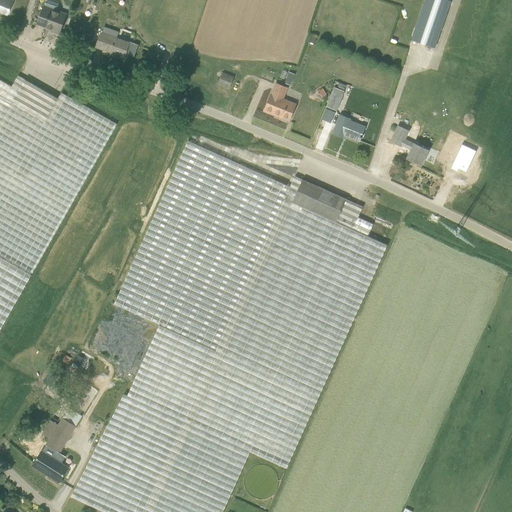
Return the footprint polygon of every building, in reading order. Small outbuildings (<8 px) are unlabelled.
[(0,0),(0,11),(7,15),(13,0),(0,0)] [(435,48),(451,1),(446,0),(424,0),(411,40),(434,48),(435,48)] [(51,30),(59,33),(66,16),(66,15),(44,6),(37,24),(46,27),(46,28),(47,29),(47,27),(51,29),(51,30)] [(101,33),(96,47),(124,57),(129,43),(101,33)] [(229,89),(234,77),(222,73),(218,84),(229,89)] [(0,333),(117,125),(61,93),(58,99),(18,76),(12,87),(0,80),(0,333)] [(271,94),(264,111),(289,121),(296,104),(282,99),(287,88),(276,84),(271,95),(271,94)] [(327,106),(337,110),(343,91),(334,88),(327,106)] [(359,141),(365,127),(352,122),(349,121),(350,119),(340,115),(333,134),(342,138),(343,134),(359,141)] [(398,126),(391,141),(401,146),(401,145),(411,150),(407,159),(421,165),(428,150),(414,144),(404,140),(408,131),(398,126)] [(222,511),(250,452),(287,469),(387,245),(368,236),(373,224),(358,217),(363,207),(295,176),(290,187),(188,141),(115,305),(161,325),(129,398),(122,395),(71,497),(104,511),(222,511)] [(434,162),(437,152),(431,149),(427,160),(434,162)] [(68,364),(72,358),(65,355),(62,361),(68,364)] [(85,359),(79,356),(74,362),(81,366),(85,359)] [(43,433),(51,439),(47,446),(60,453),(76,426),(63,419),(59,426),(51,420),(43,433)] [(64,461),(62,465),(41,452),(33,465),(59,482),(68,468),(70,465),(64,461)]
